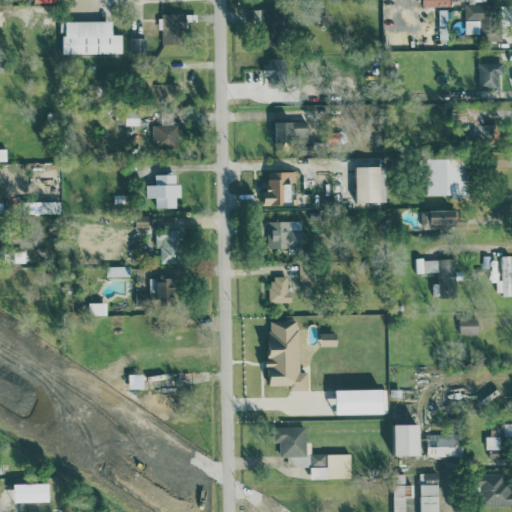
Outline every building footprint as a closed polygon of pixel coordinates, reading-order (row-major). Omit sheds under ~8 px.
[(466,33),(481,32),(481,40),(501,39),(500,3),(465,4),(466,33)] [(278,8),(250,7),(249,22),(278,23),(278,8)] [(447,32),(446,8),(439,8),(440,32),(447,32)] [(163,43),(186,43),(185,12),(163,13),(163,43)] [(122,33),(113,33),(112,19),(63,20),(64,53),(122,52),(122,33)] [(130,51),(146,52),(146,37),(131,37),(130,51)] [(285,57),(265,57),(265,75),(268,75),(268,82),(285,82),(285,57)] [(503,61),(479,61),(478,87),(498,87),(498,72),(503,73),(503,61)] [(163,93),(163,83),(147,83),(147,93),(163,93)] [(139,124),(139,107),(125,107),(125,124),(139,124)] [(275,140),(308,140),(307,120),(275,120),(275,140)] [(152,147),(177,147),(177,124),(152,124),(152,147)] [(427,194),(453,193),(453,197),(468,197),(467,157),(426,158),(427,194)] [(357,201),(386,200),(386,165),(356,165),(357,201)] [(267,171),(268,191),(261,192),(262,204),(292,203),(291,182),(295,182),(295,170),(267,171)] [(177,206),(176,196),(181,196),(181,182),(176,182),(175,173),(155,173),(155,183),(146,184),(146,197),(155,196),(156,207),(177,206)] [(467,225),(466,214),(458,214),(458,208),(421,209),(422,226),(467,225)] [(267,246),(301,247),(302,220),(267,219),(267,246)] [(160,261),(181,262),(182,229),(155,228),(155,246),(160,246),(160,261)] [(496,293),(511,293),(511,254),(501,255),(501,279),(496,279),(496,293)] [(416,272),(438,271),(439,284),(433,284),(434,296),(455,295),(454,257),(416,258),(416,272)] [(299,261),(299,280),(312,279),(311,261),(299,261)] [(130,265),(106,265),(107,275),(130,275),(130,265)] [(290,275),(271,275),(270,301),(289,301),(290,275)] [(157,277),(156,296),(173,297),(174,278),(157,277)] [(106,301),(88,302),(88,314),(107,313),(106,301)] [(479,333),(478,316),(459,317),(459,334),(479,333)] [(299,371),(299,319),(268,319),(268,384),(290,384),(290,389),(308,389),(308,371),(299,371)] [(321,345),(337,345),(337,331),(320,332),(321,345)] [(125,378),(100,378),(100,403),(138,402),(138,387),(125,388),(125,378)] [(385,387),(336,388),(337,413),(385,412),(385,387)] [(141,402),(141,415),(168,414),(168,392),(145,392),(145,402),(141,402)] [(486,435),(486,448),(490,449),(489,458),(501,458),(502,435),(511,434),(511,421),(491,421),(490,435),(486,435)] [(395,423),(396,455),(421,455),(421,423),(395,423)] [(310,465),(310,450),(306,450),(306,425),(273,425),(273,441),(280,441),(280,456),(287,456),(287,466),(310,465)] [(461,456),(461,433),(427,433),(427,455),(461,456)] [(351,453),(311,453),(311,478),(351,477),(351,453)] [(439,511),(439,472),(421,472),(421,511),(439,511)] [(511,483),(503,483),(503,473),(480,472),(479,504),(511,504),(511,490),(511,491),(511,483)] [(393,511),(406,511),(406,496),(413,496),(413,484),(405,484),(405,474),(394,474),(393,511)] [(50,501),(49,482),(14,483),(15,501),(50,501)]
